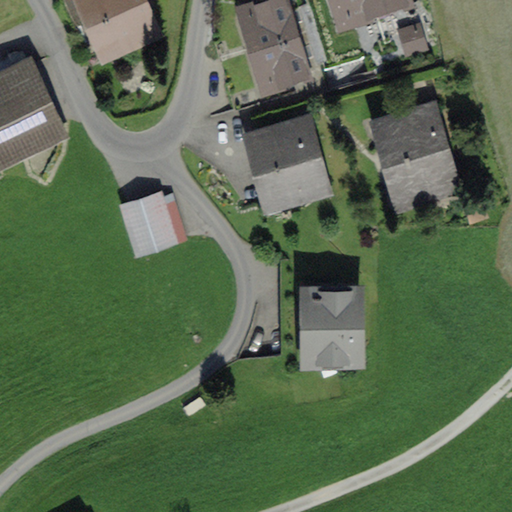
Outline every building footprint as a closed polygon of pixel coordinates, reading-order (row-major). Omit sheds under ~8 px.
[(84,0),(107,52),(155,30),(144,6),(151,3),(149,0),(84,0)] [(280,0),(278,0),(247,10),(269,82),(302,72),(280,0)] [(342,0),(347,15),(396,0),(342,0)] [(425,19),(400,23),(404,50),(429,46),(425,19)] [(0,157),(58,131),(28,65),(0,78),(0,157)] [(452,183),(431,111),(381,125),(402,197),(452,183)] [(321,187),(304,124),(255,137),(272,200),(321,187)] [(171,195),(128,209),(140,249),(183,236),(171,195)] [(354,356),(354,292),(312,293),(312,356),(354,356)]
